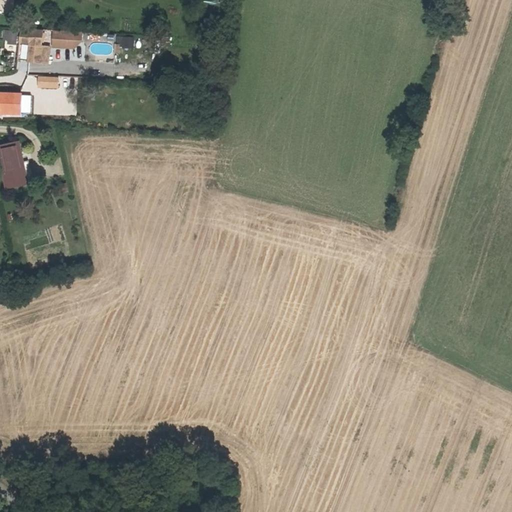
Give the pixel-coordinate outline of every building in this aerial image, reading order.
[(21,29),(20,42),(31,43),(31,45),(41,46),(43,30),(21,29)] [(76,32),(54,31),(54,39),(75,40),(76,32)] [(75,40),(54,39),(53,46),(75,47),(82,40),(82,32),(76,32),(75,40)] [(133,36),(118,35),(117,46),(132,47),(133,36)] [(31,45),(29,60),(39,62),(41,46),(31,45)] [(48,47),(41,46),(39,62),(47,62),(48,47)] [(41,76),(40,86),(59,87),(59,77),(41,76)] [(0,114),(20,116),(20,112),(30,112),(30,96),(21,96),(21,94),(0,93),(0,114)] [(29,184),(24,163),(20,143),(0,147),(0,152),(8,189),(29,184)] [(29,162),(24,163),(29,184),(34,183),(29,162)]
